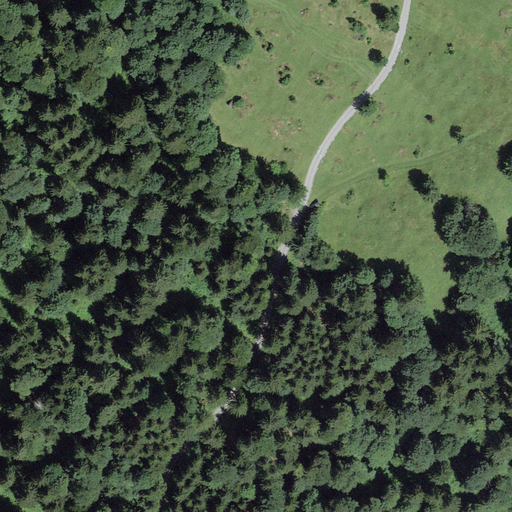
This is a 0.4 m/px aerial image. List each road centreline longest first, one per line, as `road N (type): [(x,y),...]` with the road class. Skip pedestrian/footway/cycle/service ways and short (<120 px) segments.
road 1 (track): [(157,511),(171,458),(243,379),(312,168),(382,75),(407,0)]
road 2 (track): [(298,213),(378,166),(412,162),(499,128)]
road 3 (track): [(387,65),(271,0)]
